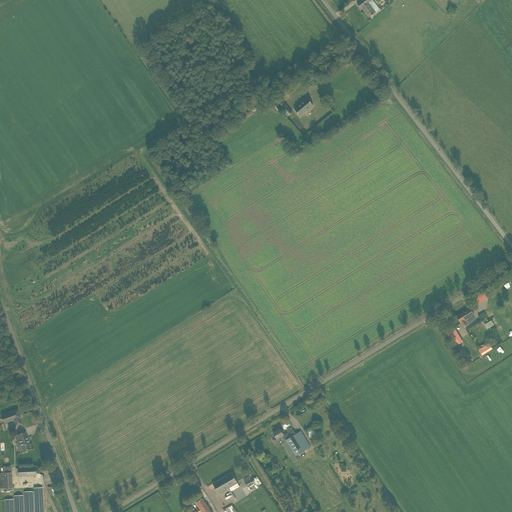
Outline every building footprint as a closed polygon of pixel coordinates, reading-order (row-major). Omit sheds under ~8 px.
[(379,9),(372,0),(361,0),(357,4),(361,9),(362,8),(369,17),(375,12),(379,9)] [(293,112),(284,102),(283,102),(281,99),(277,103),(280,106),(279,106),(288,117),(293,112)] [(313,105),(307,99),(294,109),(300,116),(313,105)] [(487,298),(484,294),(474,300),(477,304),(487,298)] [(472,316),(474,315),(470,308),(456,316),(460,323),(461,323),(463,328),(470,323),(475,320),(472,316)] [(485,325),(488,329),(494,325),(492,321),(485,325)] [(454,347),(463,342),(454,327),(446,332),(454,347)] [(482,356),(492,349),(489,344),(479,350),(482,356)] [(13,411),(1,415),(4,424),(20,418),(21,418),(17,409),(13,411)] [(307,432),(310,438),(317,434),(314,428),(307,432)] [(291,457),(310,446),(301,431),(294,436),(292,433),(287,436),(286,435),(284,437),(280,429),(273,433),(275,437),(272,439),(275,444),(281,440),(283,443),(282,443),(291,457)] [(21,433),(17,435),(22,451),(25,450),(30,448),(28,443),(29,443),(25,432),(21,433)] [(36,475),(35,467),(18,468),(19,476),(36,475)] [(1,473),(0,472),(0,488),(1,489),(12,488),(12,473),(3,473),(2,473),(1,473)] [(219,494),(238,483),(232,473),(213,484),(219,494)] [(254,478),(245,483),(247,487),(253,484),(252,482),(255,480),(254,478)] [(5,499),(5,511),(44,511),(43,487),(34,487),(35,509),(34,506),(33,491),(24,491),(25,510),(24,507),(23,495),(14,495),(14,498),(5,499)] [(232,491),(221,497),(224,503),(236,498),(232,491)] [(210,511),(202,498),(196,503),(199,508),(193,511),(210,511)]
